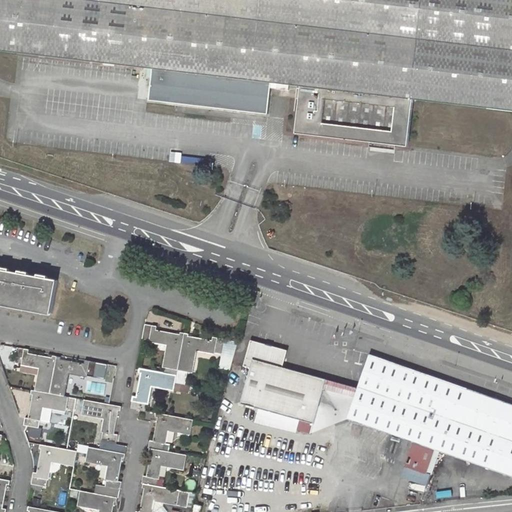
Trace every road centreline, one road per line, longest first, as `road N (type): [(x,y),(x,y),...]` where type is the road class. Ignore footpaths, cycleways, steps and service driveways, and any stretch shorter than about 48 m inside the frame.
road 1 (secondary): [(511,352),(0,181)]
road 2 (secondary): [(117,233),(511,368)]
road 3 (residential): [(129,353),(126,417),(142,429),(128,511)]
road 4 (residential): [(0,327),(129,353)]
road 5 (residential): [(17,511),(26,461),(0,388)]
road 6 (secondary): [(0,194),(117,233)]
